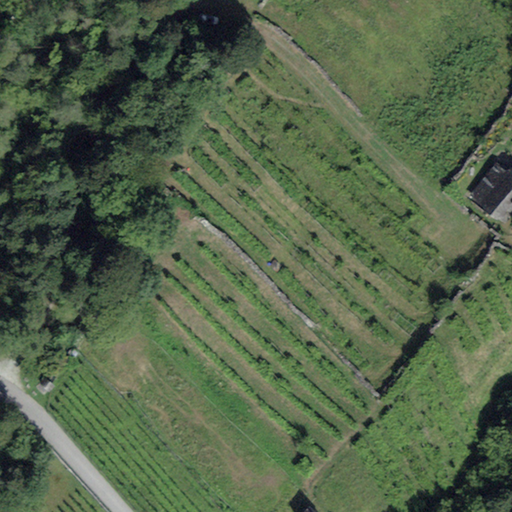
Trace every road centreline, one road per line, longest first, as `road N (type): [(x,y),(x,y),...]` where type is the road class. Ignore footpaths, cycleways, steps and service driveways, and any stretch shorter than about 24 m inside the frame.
road 1 (track): [(4,384),(54,276),(96,123),(157,27),(183,5),(226,8),(292,54),(465,225)]
road 2 (unclassified): [(0,382),(123,511)]
